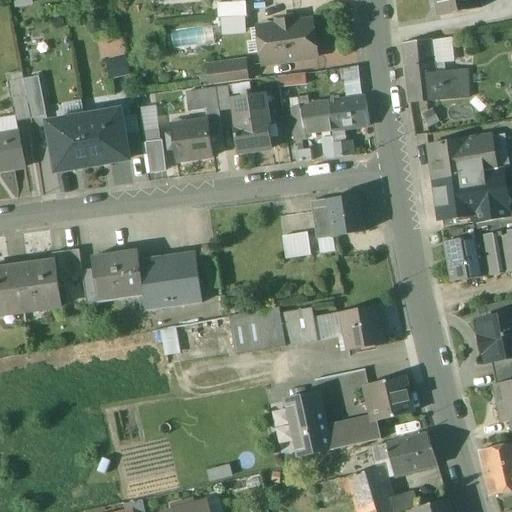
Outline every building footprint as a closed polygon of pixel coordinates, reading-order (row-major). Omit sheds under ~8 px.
[(476,0),(435,0),(439,20),(479,13),(476,0)] [(244,3),(218,5),(219,19),(245,18),(244,3)] [(294,18),(277,20),(278,26),(260,29),(265,65),(316,58),(311,22),(295,24),(294,18)] [(433,41),(403,46),(405,67),(436,66),(433,44),(433,41)] [(445,75),(440,43),(433,44),(436,66),(437,76),(445,75)] [(244,63),(208,67),(211,87),(212,87),(212,86),(245,82),(245,83),(246,82),(244,63)] [(436,66),(405,67),(409,104),(440,102),(437,76),(436,66)] [(461,76),(445,77),(445,75),(437,76),(440,102),(471,99),(470,81),(462,82),(461,76)] [(303,76),(285,78),(287,87),(305,85),(303,76)] [(26,97),(31,120),(46,118),(38,78),(24,80),(26,97)] [(24,80),(8,84),(11,100),(26,97),(24,80)] [(228,88),(216,90),(219,112),(231,110),(228,88)] [(216,90),(204,91),(206,109),(207,114),(219,112),(216,90)] [(204,91),(186,94),(189,112),(206,109),(204,91)] [(26,97),(11,100),(16,123),(31,120),(26,97)] [(264,97),(233,101),(236,125),(267,120),(264,97)] [(138,121),(134,98),(122,100),(126,123),(138,121)] [(365,99),(329,103),(333,132),(343,130),(370,127),(365,99)] [(329,103),(307,106),(306,101),(298,102),(299,107),(290,108),(295,143),(305,142),(305,135),(333,132),(329,103)] [(156,108),(140,110),(143,132),(159,130),(156,108)] [(93,167),(128,161),(119,112),(84,118),(93,167)] [(59,173),(93,167),(84,118),(50,124),(59,173)] [(236,125),(233,125),(237,155),(272,150),(267,120),(236,125)] [(208,122),(171,127),(176,163),(213,158),(208,122)] [(343,130),(333,132),(333,139),(334,145),(345,143),(343,130)] [(19,133),(0,136),(0,172),(25,169),(19,133)] [(430,145),(435,181),(464,177),(478,175),(480,194),(504,191),(507,190),(505,174),(511,173),(511,141),(506,142),(499,143),(499,138),(498,136),(493,137),(493,136),(430,145)] [(333,139),(322,140),(324,161),(336,159),(334,145),(333,139)] [(160,143),(147,144),(151,175),(164,173),(160,143)] [(345,143),(334,145),(336,159),(352,157),(350,143),(345,143)] [(310,152),(298,153),(299,164),(311,162),(310,152)] [(478,175),(464,177),(468,204),(475,203),(474,195),(480,194),(478,175)] [(464,177),(435,181),(440,220),(469,216),(468,204),(464,177)] [(475,203),(468,204),(469,216),(476,215),(477,225),(493,223),(508,220),(504,191),(480,194),(474,195),(475,203)] [(358,197),(327,202),(328,208),(332,237),(333,238),(364,233),(358,197)] [(328,208),(317,210),(316,205),(312,205),(318,239),(332,237),(328,208)] [(511,219),(508,220),(493,223),(477,225),(443,231),(445,245),(481,239),(511,233),(511,219)] [(307,233),(284,238),(288,261),(312,256),(307,233)] [(511,233),(481,239),(487,277),(511,273),(511,233)] [(445,245),(451,283),(487,277),(481,239),(445,245)] [(138,252),(122,255),(93,259),(95,271),(99,299),(100,299),(101,304),(144,299),(146,312),(203,305),(195,245),(178,247),(138,252)] [(79,251),(52,255),(53,264),(55,264),(57,282),(83,279),(82,272),(79,251)] [(216,261),(204,263),(209,291),(221,289),(216,261)] [(53,264),(28,267),(28,272),(19,273),(24,308),(42,305),(43,310),(61,308),(57,282),(55,264),(53,264)] [(19,273),(9,274),(9,270),(0,271),(0,316),(5,316),(5,310),(24,308),(19,273)] [(82,272),(83,279),(86,306),(101,304),(100,299),(99,299),(95,271),(82,272)] [(376,308),(341,315),(348,352),(383,346),(376,308)] [(312,310),(279,316),(285,349),(317,343),(312,310)] [(282,346),(276,311),(230,319),(236,354),(282,346)] [(511,316),(511,317),(510,315),(487,319),(488,321),(478,323),(481,338),(479,339),(482,354),(484,354),(486,364),(511,359),(511,316)] [(177,327),(162,329),(165,354),(180,353),(177,327)] [(511,359),(491,363),(495,387),(511,383),(511,359)] [(344,389),(369,384),(366,371),(342,376),(344,389)] [(403,379),(367,387),(375,422),(375,423),(377,423),(412,415),(403,379)] [(511,383),(495,387),(504,424),(511,422),(511,383)] [(318,396),(286,403),(299,459),(330,452),(326,433),(318,396)] [(375,422),(346,429),(351,447),(381,441),(377,423),(375,423),(375,422)] [(346,429),(326,433),(330,452),(351,447),(346,429)] [(429,435),(387,446),(390,460),(394,478),(437,467),(429,435)] [(511,445),(478,453),(489,497),(511,492),(511,445)] [(387,446),(372,449),(375,463),(390,460),(387,446)] [(381,469),(350,478),(360,511),(393,511),(391,501),(381,469)] [(342,481),(316,488),(322,508),(347,502),(342,481)] [(407,497),(391,501),(393,511),(410,511),(412,511),(407,497)] [(449,511),(446,501),(414,511),(449,511)] [(144,511),(142,502),(127,505),(128,511),(144,511)]
